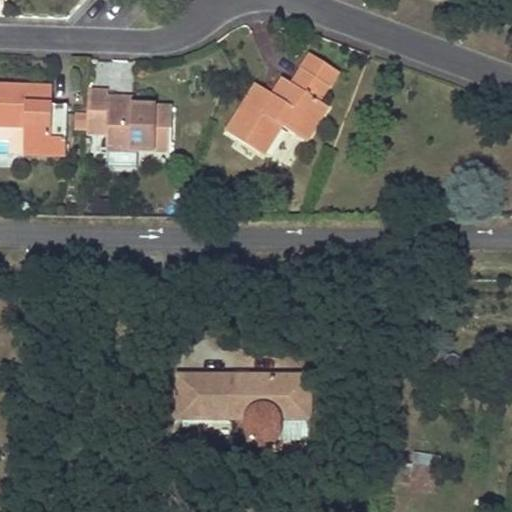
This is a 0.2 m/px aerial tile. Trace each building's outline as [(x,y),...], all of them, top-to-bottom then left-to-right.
[(312,57),(304,71),(330,88),(339,74),(312,57)] [(304,71),(298,78),(293,86),(284,80),(274,96),(268,105),(253,95),(229,134),(265,156),(283,127),(308,143),(329,109),(320,104),(330,88),(304,71)] [(0,86),(0,141),(10,142),(10,155),(67,157),(69,108),(52,107),(45,107),(46,88),(0,86)] [(274,96),(258,86),(253,95),(268,105),(274,96)] [(133,108),(121,107),(109,107),(109,96),(109,92),(89,91),(88,134),(107,135),(107,150),(172,152),(173,110),(133,108)] [(133,108),(134,98),(109,96),(109,107),(121,107),(133,108)] [(282,130),(266,156),(277,162),(293,136),(282,130)] [(111,202),(94,201),(93,214),(110,216),(111,202)] [(382,369),(381,361),(381,354),(333,354),(333,370),(382,369)] [(255,445),(256,446),(258,446),(260,447),(262,447),(265,447),(268,447),(270,446),(272,445),(274,444),(276,442),(278,440),(279,438),(280,435),(280,418),(310,419),(311,377),(180,378),(180,419),(248,419),(248,435),(249,438),(250,440),(252,442),(253,444),(255,445)] [(412,469),(409,489),(433,493),(435,484),(437,474),(412,469)]
